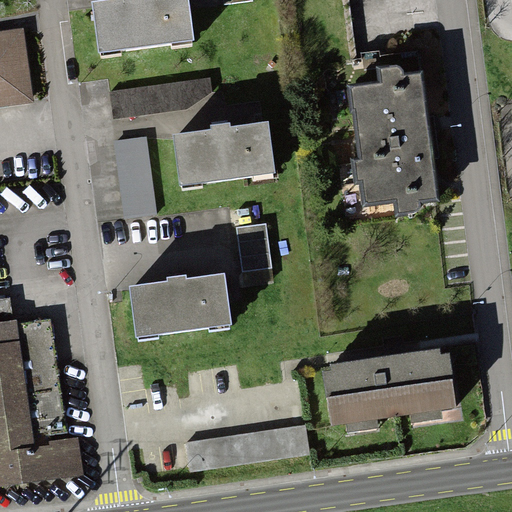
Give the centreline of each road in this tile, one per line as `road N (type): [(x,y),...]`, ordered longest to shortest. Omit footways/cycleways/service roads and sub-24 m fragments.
road 1 (residential): [(117,511),(48,0)]
road 2 (residential): [(511,470),(453,0)]
road 3 (primary): [(511,470),(221,511)]
